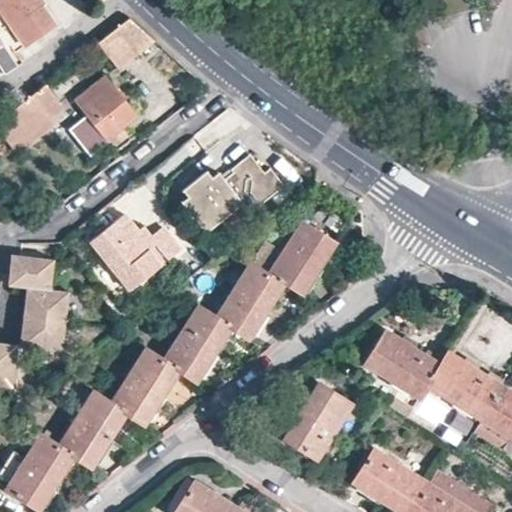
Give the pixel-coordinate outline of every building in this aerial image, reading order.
[(41,1),(40,0),(0,0),(0,37),(10,52),(52,22),(39,3),(41,1)] [(151,38),(127,16),(97,40),(117,65),(151,38)] [(10,52),(0,37),(0,67),(4,73),(18,64),(10,52)] [(86,86),(67,63),(42,83),(62,106),(86,86)] [(134,114),(104,75),(72,100),(89,121),(74,134),(87,150),(90,153),(105,141),(106,142),(108,140),(113,146),(126,135),(122,130),(137,117),(134,114)] [(30,93),(49,116),(62,106),(42,83),(30,93)] [(30,93),(0,116),(0,133),(12,148),(50,117),(49,116),(30,93)] [(230,166),(233,169),(238,176),(228,185),(222,177),(216,170),(211,174),(205,168),(180,188),(185,195),(180,199),(205,230),(246,199),(252,207),(283,182),(269,165),(263,170),(248,152),(230,166)] [(238,176),(233,169),(222,177),(228,185),(238,176)] [(136,233),(138,231),(124,213),(90,240),(127,289),(160,264),(148,249),(136,233)] [(267,274),(282,283),(301,294),(333,240),(302,221),(280,255),(267,274)] [(144,226),(138,231),(136,233),(148,249),(155,244),(149,236),(151,235),(144,226)] [(162,226),(151,235),(149,236),(155,244),(166,258),(179,248),(162,226)] [(267,274),(280,255),(262,244),(250,263),(267,274)] [(31,330),(24,328),(22,344),(65,350),(73,291),(54,288),(58,258),(15,251),(13,267),(20,268),(18,284),(30,286),(28,301),(35,302),(31,330)] [(248,337),(282,283),(267,274),(250,263),(215,317),(229,325),(248,337)] [(20,268),(13,267),(11,283),(18,284),(20,268)] [(28,301),(24,328),(31,330),(35,302),(28,301)] [(196,379),(229,325),(215,317),(197,305),(164,358),(178,367),(196,379)] [(427,383),(438,365),(384,330),(364,361),(419,396),(427,383)] [(0,383),(15,386),(19,351),(1,349),(2,341),(0,340),(0,383)] [(1,349),(19,351),(20,344),(2,341),(1,349)] [(143,423),(178,367),(164,358),(145,347),(111,402),(124,411),(143,423)] [(447,351),(438,365),(427,383),(482,417),(474,430),(511,453),(511,392),(502,386),(447,351)] [(350,404),(318,384),(285,436),(317,457),(350,404)] [(90,465),(124,411),(111,402),(91,390),(58,445),(72,454),(90,465)] [(463,441),(452,433),(447,440),(454,445),(459,448),(463,441)] [(58,445),(40,434),(25,458),(13,450),(0,470),(0,482),(6,487),(39,507),(72,454),(58,445)] [(428,483),(373,449),(353,480),(403,511),(482,511),(488,503),(437,471),(436,470),(428,483)] [(172,511),(241,511),(193,481),(173,511),(172,511)]
